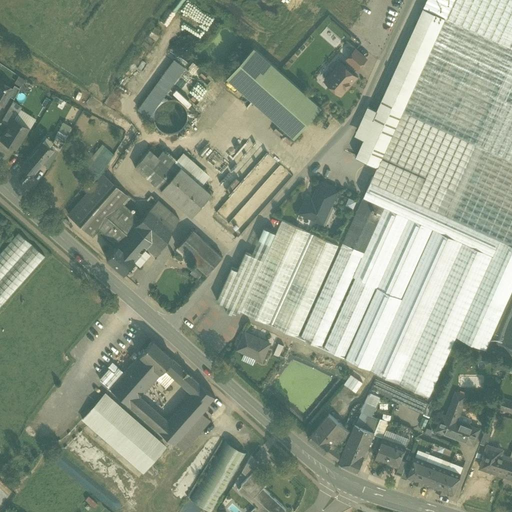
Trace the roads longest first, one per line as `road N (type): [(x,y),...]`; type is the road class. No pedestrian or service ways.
road 1 (unclassified): [(409,0),(361,108),(166,331)]
road 2 (primary): [(166,331),(343,481)]
road 3 (primary): [(0,184),(166,331)]
